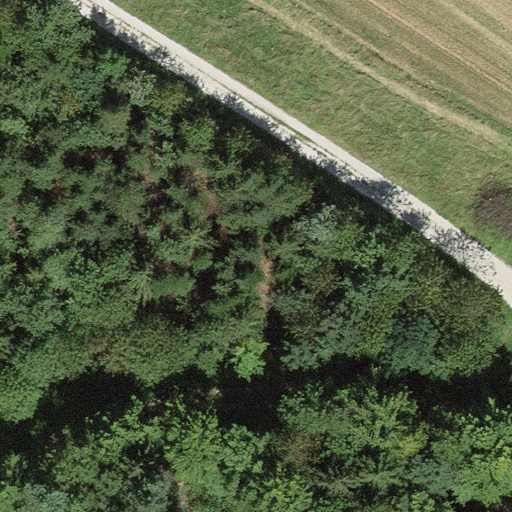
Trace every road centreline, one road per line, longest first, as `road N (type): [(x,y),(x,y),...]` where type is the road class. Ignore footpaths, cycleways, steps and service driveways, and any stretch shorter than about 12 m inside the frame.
road 1 (track): [(511,297),(68,0)]
road 2 (track): [(0,478),(32,456),(124,421),(213,411),(330,407),(511,446)]
road 3 (track): [(444,427),(483,386),(511,329)]
